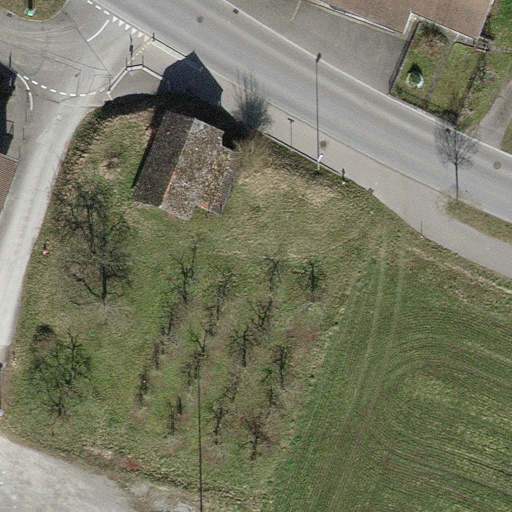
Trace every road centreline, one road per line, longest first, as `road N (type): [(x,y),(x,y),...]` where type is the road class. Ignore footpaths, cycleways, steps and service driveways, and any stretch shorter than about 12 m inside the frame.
road 1 (tertiary): [(157,0),(373,126),(511,187)]
road 2 (unclassified): [(0,26),(49,44),(146,0)]
